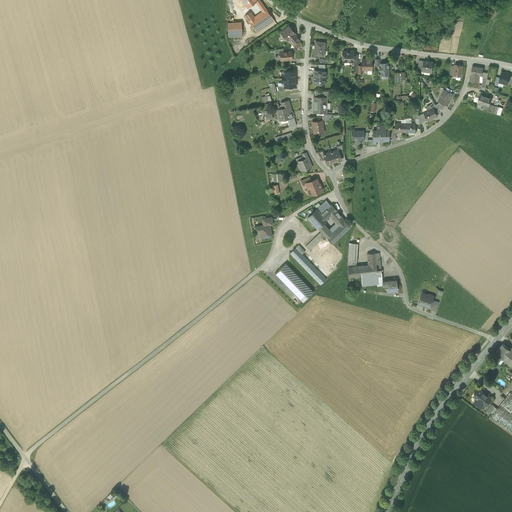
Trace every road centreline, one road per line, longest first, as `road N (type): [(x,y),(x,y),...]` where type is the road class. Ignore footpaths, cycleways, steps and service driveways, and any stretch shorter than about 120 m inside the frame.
road 1 (track): [(0,504),(23,455),(260,269)]
road 2 (unclassified): [(495,340),(408,306),(394,262),(351,220),(329,174)]
road 3 (tertiary): [(388,511),(425,432),(495,340)]
road 4 (residential): [(329,174),(438,127),(459,101),(470,59)]
road 5 (residential): [(307,24),(365,46),(470,59)]
road 6 (residential): [(307,24),(305,128),(329,174)]
